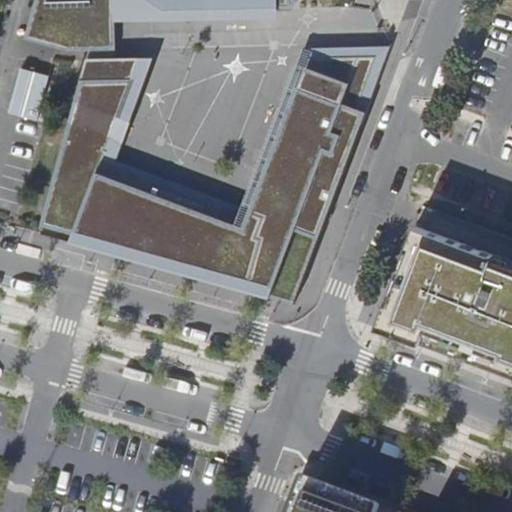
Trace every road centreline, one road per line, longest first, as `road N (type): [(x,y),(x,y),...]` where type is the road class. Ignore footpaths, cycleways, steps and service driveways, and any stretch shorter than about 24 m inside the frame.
road 1 (unclassified): [(315,347),(77,284)]
road 2 (unclassified): [(52,371),(285,435)]
road 3 (unclassified): [(285,435),(500,511)]
road 4 (residential): [(394,134),(315,347)]
road 5 (unclassified): [(511,419),(315,347)]
road 6 (residential): [(447,0),(394,134)]
road 7 (residential): [(511,179),(394,134)]
